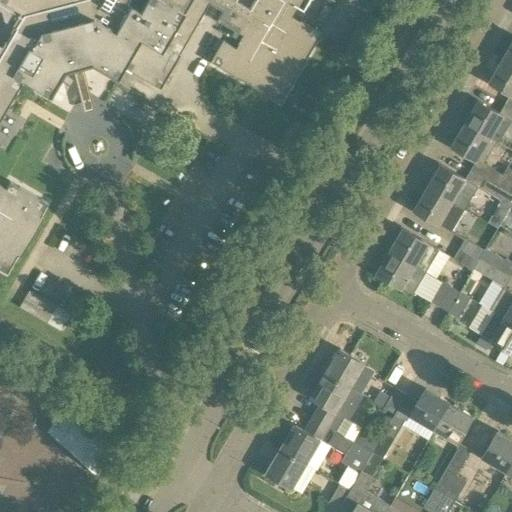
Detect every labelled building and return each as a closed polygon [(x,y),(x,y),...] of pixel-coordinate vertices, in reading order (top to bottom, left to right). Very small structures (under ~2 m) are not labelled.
[(0,0),(0,270),(5,273),(16,255),(19,256),(42,217),(39,215),(46,203),(9,181),(5,187),(0,183),(0,117),(5,109),(21,82),(49,99),(64,73),(72,71),(76,85),(81,84),(86,83),(82,69),(90,66),(116,81),(123,68),(159,89),(179,55),(208,4),(222,12),(216,21),(241,36),(235,49),(222,41),(209,63),(279,103),(320,34),(293,17),(297,9),(302,12),(309,0),(0,0)] [(330,38),(332,51),(345,50),(343,37),(330,38)] [(490,83),(511,95),(511,65),(504,61),(490,83)] [(499,143),(507,131),(499,125),(504,116),(479,102),(466,124),(497,143),(497,142),(499,143)] [(466,124),(453,147),(477,161),(471,171),(494,184),(511,194),(511,170),(508,168),(503,175),(484,164),(497,143),(466,124)] [(465,210),(474,196),(461,188),(466,180),(442,166),(428,188),(453,203),(465,210)] [(511,205),(511,194),(494,184),(488,194),(501,202),(494,213),(504,218),(507,213),(511,205)] [(465,210),(453,203),(428,188),(415,211),(440,225),(452,232),(465,210)] [(440,250),(429,244),(404,229),(391,252),(426,273),(440,250)] [(480,260),(485,251),(466,239),(459,250),(479,261),(480,260)] [(480,260),(511,278),(511,275),(511,262),(506,259),(505,260),(486,249),(485,251),(480,260)] [(479,261),(459,250),(453,260),(473,271),(474,269),(479,261)] [(413,296),(426,273),(391,252),(378,275),(413,296)] [(480,260),(479,261),(474,269),(493,281),(492,282),(504,289),(511,278),(480,260)] [(460,293),(443,283),(431,303),(448,313),(460,293)] [(494,313),(511,323),(511,293),(504,289),(491,311),(495,313),(494,313)] [(57,308),(30,292),(20,309),(47,325),(50,321),(57,308)] [(470,299),(469,298),(460,293),(448,313),(459,319),(470,299)] [(511,323),(494,313),(481,335),(492,342),(511,353),(511,323)] [(340,350),(326,374),(351,389),(366,364),(340,350)] [(313,417),(336,431),(344,417),(349,420),(363,396),(351,389),(326,374),(312,398),(321,404),(313,417)] [(385,409),(395,415),(407,395),(396,389),(391,398),(385,409)] [(410,416),(435,430),(450,404),(426,390),(410,416)] [(385,409),(391,398),(381,392),(375,402),(385,409)] [(450,404),(435,430),(459,444),(475,418),(450,404)] [(62,409),(46,427),(92,470),(108,452),(62,409)] [(116,429),(131,438),(139,426),(123,417),(116,429)] [(296,426),(282,450),(307,464),(321,441),(329,445),(336,431),(313,417),(305,431),(296,426)] [(348,467),(359,474),(350,490),(351,490),(374,453),(354,441),(336,431),(329,445),(346,455),(341,463),(348,467)] [(360,431),(354,441),(374,453),(380,442),(360,431)] [(483,458),(507,472),(511,464),(511,440),(498,432),(483,458)] [(380,442),(374,453),(384,458),(395,439),(385,433),(380,442)] [(445,494),(456,475),(469,453),(459,448),(435,489),(445,494)] [(292,489),(307,464),(282,450),(267,474),(292,489)] [(386,511),(391,505),(368,492),(375,479),(372,477),(384,458),(374,453),(351,490),(341,508),(347,511),(386,511)] [(456,475),(445,494),(456,501),(467,482),(456,475)] [(339,511),(341,508),(351,490),(350,490),(340,484),(328,504),(339,511)] [(429,511),(434,511),(445,494),(435,489),(423,509),(429,511)] [(449,511),(456,501),(445,494),(434,511),(449,511)]
